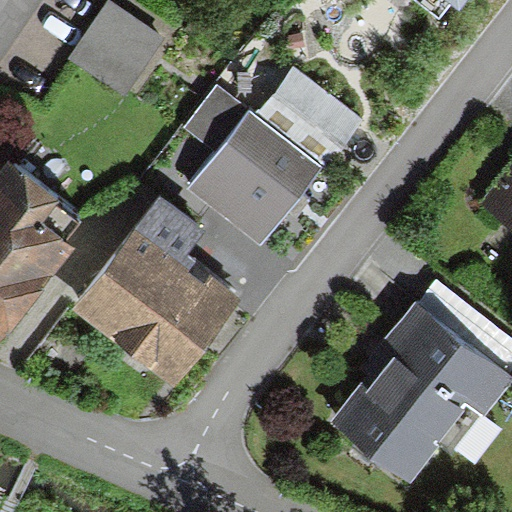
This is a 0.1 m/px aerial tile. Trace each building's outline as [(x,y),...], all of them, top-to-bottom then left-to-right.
[(105,7),(76,55),(128,87),(157,39),(105,7)] [(241,118),(193,182),(257,229),(305,165),(241,118)] [(0,145),(0,313),(15,313),(47,289),(49,214),(66,180),(0,145)] [(131,234),(80,309),(172,371),(222,296),(131,234)] [(511,345),(447,291),(358,393),(437,458),(511,371),(511,345)]
